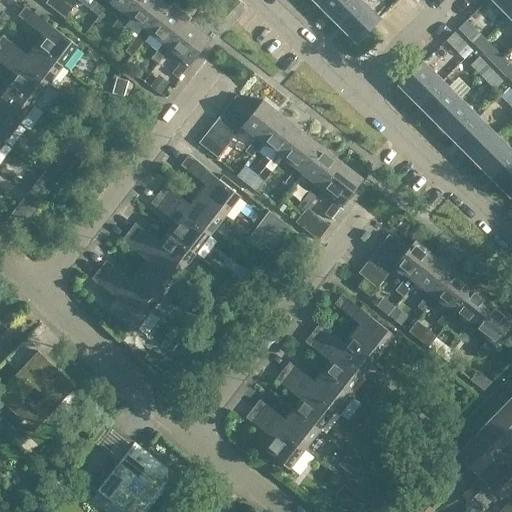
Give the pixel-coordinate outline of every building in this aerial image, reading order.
[(48,0),(46,4),(65,19),(73,9),(61,0),(48,0)] [(61,0),(73,9),(79,0),(61,0)] [(99,17),(109,3),(111,0),(102,0),(93,12),(99,17)] [(119,33),(130,19),(144,0),(111,0),(109,3),(123,14),(112,28),(119,33)] [(143,29),(125,52),(131,57),(149,34),(170,7),(169,7),(160,0),(144,0),(130,19),(143,29)] [(357,0),(323,0),(318,6),(336,24),(359,1),(357,0)] [(511,0),(492,0),(508,16),(511,12),(511,0)] [(359,1),(336,24),(355,42),(377,20),(359,1)] [(158,63),(169,49),(189,23),(182,17),(186,14),(173,3),(169,7),(170,7),(149,34),(162,44),(152,58),(158,63)] [(43,36),(35,45),(63,67),(78,47),(25,7),(18,17),(43,36)] [(459,29),(470,41),(478,33),(467,21),(459,29)] [(188,65),(189,66),(210,39),(189,23),(169,49),(182,59),(171,73),(178,79),(188,65)] [(466,45),(454,33),(446,41),(458,53),(466,45)] [(2,37),(0,39),(0,49),(49,86),(63,67),(35,45),(28,56),(2,37)] [(494,66),(503,58),(491,46),(482,54),(494,66)] [(0,63),(14,74),(6,84),(34,105),(49,86),(0,49),(0,63)] [(482,79),(491,70),(479,58),(470,66),(482,79)] [(511,72),(511,66),(503,58),(494,66),(506,79),(511,72)] [(417,105),(439,83),(421,64),(399,86),(417,105)] [(491,70),(482,79),(494,91),(503,82),(491,70)] [(156,79),(150,87),(160,94),(166,86),(156,79)] [(123,95),(127,83),(119,81),(116,93),(123,95)] [(439,83),(417,105),(435,123),(457,101),(439,83)] [(0,109),(20,124),(34,105),(6,84),(0,91),(0,109)] [(248,120),(255,111),(237,96),(229,106),(248,120)] [(252,157),(262,143),(283,117),(263,101),(255,111),(248,120),(242,128),(256,138),(245,151),(252,157)] [(475,119),(457,101),(435,123),(453,141),(475,119)] [(229,106),(221,115),(240,130),(242,128),(248,120),(229,106)] [(0,109),(0,138),(5,143),(20,124),(0,109)] [(221,115),(214,125),(233,139),(240,130),(221,115)] [(265,182),(282,159),(303,132),(283,117),(262,143),(275,154),(258,176),(265,182)] [(475,119),(453,141),(471,159),(493,137),(475,119)] [(233,139),(214,125),(207,134),(225,149),(233,139)] [(282,159),(295,169),(285,183),(291,188),(301,174),(302,174),(323,148),(303,132),(282,159)] [(225,149),(207,134),(199,144),(217,159),(225,149)] [(493,137),(471,159),(489,177),(511,155),(493,137)] [(315,185),(299,206),(305,211),(311,203),(311,204),(322,190),(343,164),(323,148),(302,174),(315,185)] [(54,151),(49,158),(57,164),(62,157),(54,151)] [(511,155),(489,177),(507,195),(508,195),(511,198),(511,155)] [(196,196),(224,217),(239,198),(188,158),(180,167),(204,186),(196,196)] [(342,207),(363,180),(343,164),(322,190),(335,201),(325,214),(331,219),(341,206),(342,207)] [(164,187),(157,196),(209,236),(224,217),(196,196),(188,206),(164,187)] [(209,236),(157,196),(150,205),(175,224),(166,235),(194,256),(209,236)] [(17,230),(26,219),(16,211),(7,223),(17,230)] [(264,223),(280,235),(286,227),(270,215),(264,223)] [(321,221),(311,235),(319,241),(329,227),(321,221)] [(133,227),(127,235),(179,275),(184,279),(199,260),(194,256),(166,235),(158,246),(133,227)] [(179,275),(127,235),(121,243),(145,262),(137,272),(165,293),(179,275)] [(389,235),(381,245),(400,259),(408,250),(389,235)] [(400,259),(394,267),(406,277),(395,291),(403,297),(414,283),(435,256),(415,240),(408,250),(400,259)] [(381,245),(373,255),(392,269),(393,268),(394,267),(400,259),(381,245)] [(373,255),(366,264),(384,279),(392,269),(373,255)] [(423,311),(433,298),(454,272),(435,256),(414,283),(427,293),(416,306),(423,311)] [(165,293),(137,272),(129,282),(105,263),(98,271),(110,281),(150,312),(165,293)] [(384,279),(366,264),(358,274),(364,279),(377,289),(384,279)] [(110,281),(98,271),(91,280),(116,299),(108,310),(135,331),(150,312),(110,281)] [(436,322),(443,327),(453,315),(475,288),(454,272),(433,298),(447,309),(436,322)] [(377,289),(364,279),(358,288),(370,297),(377,289)] [(227,281),(220,291),(231,299),(238,290),(227,281)] [(467,325),(457,338),(463,343),(473,330),(494,303),(475,288),(453,315),(467,325)] [(351,335),(378,356),(393,336),(341,296),(334,306),(359,325),(351,335)] [(511,316),(494,303),(473,330),(487,341),(476,354),(483,359),(493,346),(493,347),(511,322),(511,316)] [(0,322),(0,338),(8,330),(0,322)] [(378,356),(351,335),(344,344),(318,325),(311,335),(363,375),(378,356)] [(363,375),(311,335),(304,343),(329,363),(322,373),(349,394),(363,375)] [(0,401),(33,432),(75,388),(38,352),(0,391),(0,401)] [(162,356),(154,366),(167,376),(175,366),(162,356)] [(349,394),(322,373),(314,383),(289,363),(282,372),(334,413),(349,394)] [(334,413),(282,372),(275,381),(300,400),(292,411),(319,432),(334,413)] [(438,405),(425,395),(416,406),(429,416),(438,405)] [(511,511),(511,400),(479,434),(477,433),(456,455),(480,478),(463,496),(472,505),(465,511),(511,511)] [(259,401),(252,410),(304,451),(319,432),(292,411),(284,421),(259,401)] [(439,406),(432,415),(444,424),(451,416),(439,406)] [(304,451),(252,410),(245,419),(270,439),(262,450),(289,471),(304,451)] [(96,450),(114,464),(131,442),(112,429),(96,450)] [(121,511),(147,511),(175,476),(134,444),(96,492),(121,511)] [(403,454),(397,461),(403,466),(410,459),(403,454)] [(356,463),(348,472),(358,480),(365,471),(356,463)] [(377,481),(370,489),(379,496),(385,488),(377,481)] [(18,503),(27,500),(28,495),(24,492),(15,495),(15,500),(18,503)] [(357,495),(349,506),(357,511),(359,511),(367,503),(357,495)] [(430,511),(432,511),(417,497),(402,511),(430,511)] [(221,511),(206,500),(197,511),(221,511)]
